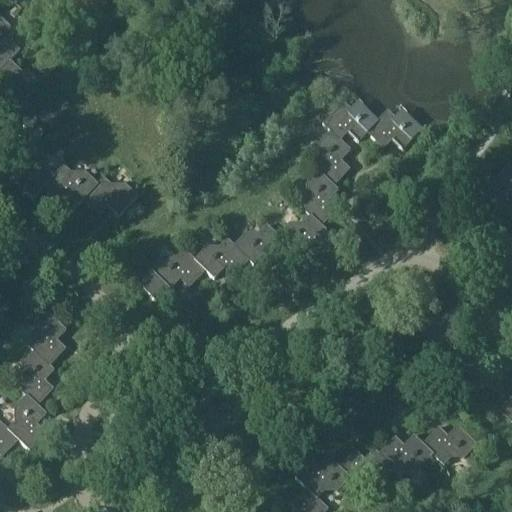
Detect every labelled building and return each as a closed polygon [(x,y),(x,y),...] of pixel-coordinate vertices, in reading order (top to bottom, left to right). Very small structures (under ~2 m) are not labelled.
[(79,0),(90,10),(97,2),(111,1),(112,0),(79,0)] [(0,72),(9,63),(9,64),(20,53),(12,46),(12,32),(0,20),(0,72)] [(0,92),(0,110),(8,118),(23,103),(30,97),(22,89),(22,75),(9,64),(9,63),(0,72),(0,86),(3,89),(0,92)] [(8,118),(3,123),(7,127),(11,123),(17,129),(5,141),(22,157),(22,158),(33,146),(33,147),(43,136),(36,129),(35,115),(23,103),(8,118)] [(321,128),(329,135),(330,135),(340,144),(351,132),(357,138),(354,141),(358,145),(367,136),(366,136),(377,125),(376,124),(365,113),(351,113),(343,105),(321,128)] [(387,113),(376,124),(377,125),(366,136),(367,136),(383,152),(395,140),(402,146),(398,149),(402,153),(421,133),(409,121),(395,121),(387,113)] [(311,169),(317,175),(317,174),(333,189),(349,172),(337,160),(343,154),(346,157),(350,153),(340,144),(330,135),(329,135),(318,147),(318,161),(311,169)] [(46,158),(33,147),(33,146),(22,158),(22,157),(13,166),(17,170),(21,166),(27,172),(15,185),(33,202),(43,191),(42,190),(53,179),(46,172),(46,158)] [(494,206),(510,221),(511,222),(511,220),(511,167),(492,187),(496,191),(499,187),(506,193),(494,206)] [(78,208),(83,203),(82,203),(97,187),(84,175),(71,175),(63,168),(53,179),(42,190),(43,191),(59,207),(72,194),(78,200),(74,204),(78,208)] [(321,229),(337,212),(324,200),(330,194),(334,197),(338,193),(333,189),(317,174),(317,175),(305,187),(306,201),(298,209),(309,219),(310,219),(321,229)] [(82,203),(83,203),(99,219),(111,206),(118,212),(114,216),(118,220),(137,200),(124,187),(110,187),(103,180),(97,187),(82,203)] [(289,226),(277,238),(277,239),(288,250),(296,258),(300,254),(297,251),(303,245),(315,257),(332,239),(321,229),(310,219),(309,219),(303,226),(289,226)] [(277,239),(277,238),(266,228),(259,236),(245,236),(234,248),(233,249),(248,264),(253,268),(257,264),(253,261),(259,255),(272,267),(288,250),(277,239)] [(206,250),(194,262),(194,263),(205,274),(213,282),(217,278),(214,275),(220,269),(232,281),(248,264),(233,249),(234,248),(227,242),(220,250),(206,250)] [(162,260),(150,273),(137,287),(157,306),(174,288),(170,285),(176,279),(189,291),(205,274),(194,263),(194,262),(184,252),(176,260),(162,260)] [(34,341),(26,349),(33,355),(33,354),(49,369),(50,369),(49,369),(65,352),(53,340),(58,334),(62,337),(66,333),(46,314),(33,327),(34,341)] [(21,381),(14,389),(25,399),(26,398),(37,409),(53,392),(40,380),(46,374),(50,377),(54,373),(50,369),(49,369),(33,354),(33,355),(21,367),(21,369),(21,381)] [(511,392),(494,409),(511,426),(511,392)] [(7,432),(18,443),(29,454),(45,436),(33,424),(39,418),(42,421),(46,417),(37,409),(26,398),(25,399),(13,411),(14,424),(14,425),(7,432)] [(0,458),(2,460),(18,443),(7,432),(0,424),(0,458)] [(433,458),(432,458),(443,469),(451,461),(464,461),(477,448),(457,429),(453,433),(457,436),(451,442),(438,430),(422,447),(433,458)] [(394,440),(378,456),(378,457),(393,472),(400,478),(407,471),(421,471),(432,458),(433,458),(422,447),(413,438),(409,442),(413,446),(407,452),(394,440)] [(355,454),(339,470),(338,471),(350,482),(349,482),(360,492),(367,485),(381,484),(393,472),(378,457),(378,456),(374,452),(370,456),(373,460),(367,466),(355,454)] [(294,481),(305,491),(306,491),(317,502),(317,501),(324,494),(338,494),(349,482),(350,482),(338,471),(339,470),(330,462),(326,466),(330,469),(324,475),(311,463),(294,481)] [(327,511),(328,511),(317,501),(317,502),(306,491),(305,491),(289,508),(293,511),(327,511)]
